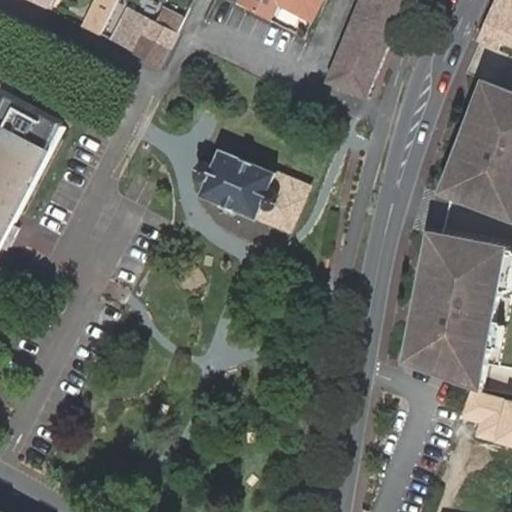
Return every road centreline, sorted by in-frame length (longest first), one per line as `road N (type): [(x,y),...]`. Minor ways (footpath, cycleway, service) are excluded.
road 1 (residential): [(11,480),(86,323),(72,269),(162,80),(0,0)]
road 2 (secondary): [(333,511),(394,197),(462,0)]
